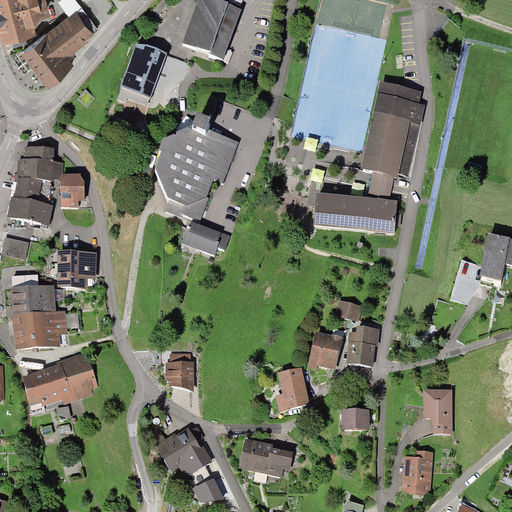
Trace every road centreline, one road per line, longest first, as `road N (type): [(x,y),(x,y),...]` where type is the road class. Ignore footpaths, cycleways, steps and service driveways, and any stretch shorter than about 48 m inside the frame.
road 1 (residential): [(208,433),(282,428),(332,381),(511,334)]
road 2 (residential): [(116,335),(87,176),(41,127),(34,108)]
road 3 (tertiary): [(137,0),(52,101),(34,108)]
road 4 (residential): [(0,332),(25,360),(116,335)]
road 5 (residential): [(147,511),(130,443),(143,384)]
